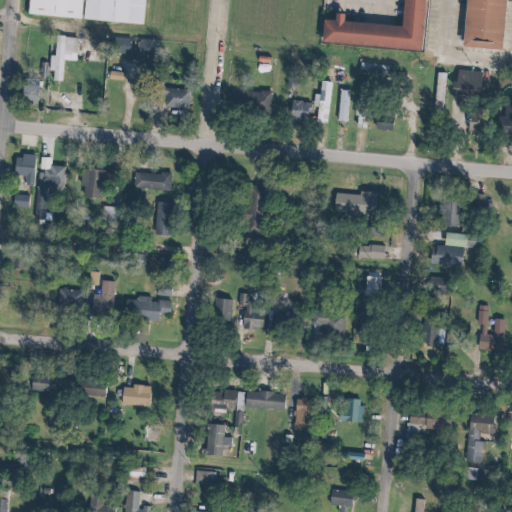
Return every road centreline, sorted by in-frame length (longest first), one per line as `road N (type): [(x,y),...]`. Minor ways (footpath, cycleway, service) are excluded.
road 1 (residential): [(511,172),(0,124)]
road 2 (residential): [(511,383),(0,337)]
road 3 (residential): [(180,511),(214,143)]
road 4 (residential): [(392,511),(426,165)]
road 5 (residential): [(0,236),(22,0)]
road 6 (residential): [(214,143),(227,0)]
